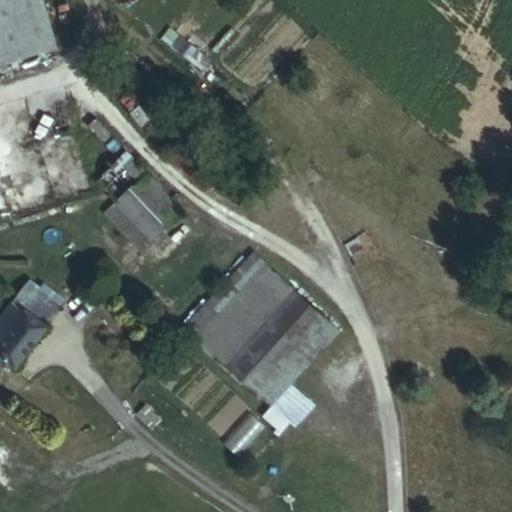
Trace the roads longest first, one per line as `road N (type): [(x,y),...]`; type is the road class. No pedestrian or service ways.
road 1 (track): [(250,511),(152,450),(71,359),(76,329),(160,253),(220,221),(311,250),(374,336)]
road 2 (track): [(220,221),(115,118),(76,67)]
road 3 (track): [(395,511),(374,336)]
